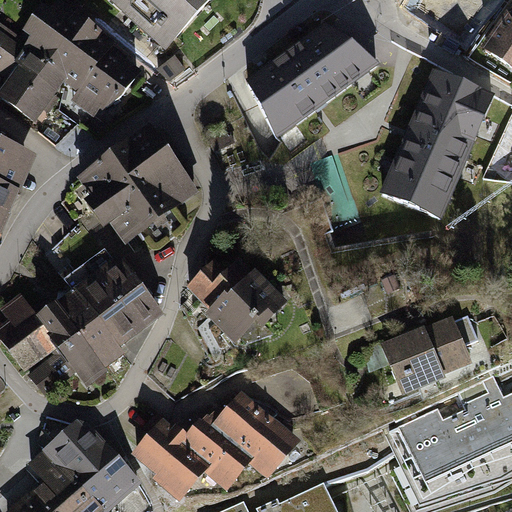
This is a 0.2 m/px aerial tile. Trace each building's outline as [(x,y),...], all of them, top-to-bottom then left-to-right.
[(111,0),(166,49),(209,0),(111,0)] [(421,0),(417,7),(462,33),(481,0),(421,0)] [(64,80),(78,91),(107,52),(111,46),(59,9),(27,53),(64,80)] [(511,17),(509,18),(486,51),(511,68),(511,17)] [(377,66),(326,29),(248,86),(277,139),(377,66)] [(33,122),(64,80),(27,53),(25,55),(0,36),(0,71),(9,78),(19,64),(25,68),(15,83),(3,99),(33,122)] [(107,52),(78,91),(104,110),(120,100),(138,75),(107,52)] [(159,71),(171,82),(184,71),(175,58),(159,71)] [(19,64),(9,78),(15,83),(25,68),(19,64)] [(435,74),(383,195),(440,220),(492,98),(435,74)] [(221,128),(207,135),(216,153),(231,145),(221,128)] [(195,192),(150,130),(81,180),(126,242),(140,232),(152,248),(159,249),(183,232),(188,223),(174,207),(195,192)] [(0,145),(0,184),(11,190),(26,157),(0,145)] [(0,224),(15,191),(11,190),(0,184),(0,224)] [(334,232),(322,199),(298,207),(310,240),(334,232)] [(114,264),(105,252),(87,265),(137,330),(160,312),(119,260),(114,264)] [(116,346),(137,330),(87,265),(66,282),(76,294),(116,346)] [(236,332),(247,342),(270,334),(261,326),(283,304),(254,275),(252,278),(238,265),(225,277),(214,265),(190,290),(212,312),(210,315),(232,337),(236,332)] [(76,294),(57,309),(104,367),(122,353),(116,346),(76,294)] [(32,312),(22,299),(4,313),(16,328),(1,340),(23,368),(52,346),(56,343),(40,322),(32,312)] [(46,301),(32,312),(40,322),(53,311),(46,301)] [(53,311),(40,322),(56,343),(77,369),(86,381),(104,367),(57,309),(53,311)] [(466,318),(452,323),(460,343),(474,338),(466,318)] [(452,323),(384,351),(390,365),(403,397),(443,380),(442,375),(469,364),(460,343),(452,323)] [(77,369),(56,343),(52,346),(61,357),(44,370),(42,368),(31,378),(45,396),(77,369)] [(390,365),(384,351),(382,345),(364,352),(369,373),(390,365)] [(438,411),(399,429),(413,458),(390,469),(403,497),(426,486),(433,502),(511,465),(511,395),(504,399),(494,377),(482,382),(489,395),(464,407),(466,412),(443,423),(438,411)] [(231,414),(224,422),(228,425),(223,431),(252,456),(256,459),(270,471),(274,467),(294,443),(245,401),(232,408),(231,414)] [(252,456),(223,431),(228,425),(224,422),(219,416),(202,426),(189,441),(192,443),(188,448),(207,464),(212,469),(229,483),(234,478),(252,456)] [(182,494),(207,464),(188,448),(192,443),(189,441),(185,438),(184,435),(180,431),(174,432),(173,434),(156,420),(146,431),(155,437),(138,457),(162,477),(182,494)] [(88,428),(78,425),(28,470),(43,488),(32,497),(44,511),(105,511),(138,484),(88,428)] [(270,471),(256,459),(251,465),(269,481),(278,469),(274,467),(270,471)] [(511,482),(511,465),(433,502),(426,486),(403,497),(410,511),(435,511),(495,493),(511,482)] [(229,483),(212,469),(208,475),(227,492),(237,480),(234,478),(229,483)] [(182,494),(162,477),(157,483),(177,500),(182,494)] [(248,511),(244,502),(222,511),(336,511),(324,484),(280,505),(278,500),(257,509),(258,511),(248,511)] [(44,511),(32,497),(15,511),(44,511)]
